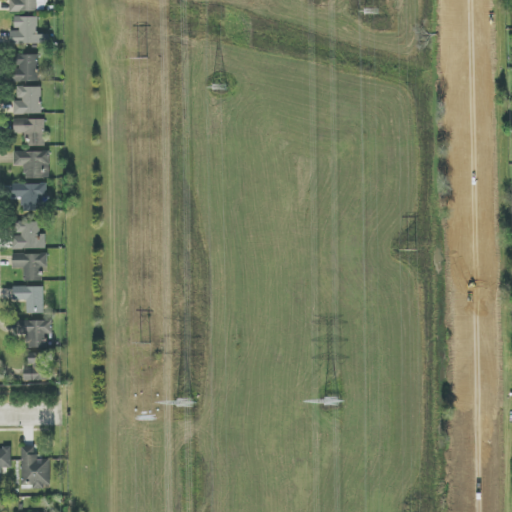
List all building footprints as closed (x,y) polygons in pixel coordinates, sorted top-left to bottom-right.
[(10,0),(11,12),(39,11),(38,0),(10,0)] [(12,44),(50,43),(50,34),(38,35),(38,17),(15,17),(15,30),(11,30),(12,44)] [(39,55),(17,55),(17,82),(39,82),(39,55)] [(42,87),(18,88),(18,101),(15,101),(16,115),(42,115),(42,87)] [(46,146),(45,119),(15,120),(15,134),(27,133),(27,147),(46,146)] [(50,178),(50,151),(15,152),(15,166),(25,166),(25,179),(50,178)] [(42,211),(42,198),(48,198),(48,184),(18,184),(17,211),(42,211)] [(46,249),(46,234),(41,234),(40,222),(21,223),(21,235),(14,235),(14,250),(46,249)] [(43,282),(43,268),(48,268),(48,255),(14,254),(13,269),(25,269),(24,281),(43,282)] [(45,287),(14,286),(14,301),(27,301),(27,314),(45,314),(45,287)] [(29,348),(48,348),(48,334),(53,334),(52,321),(22,321),(22,331),(28,331),(29,348)] [(25,381),(51,381),(51,353),(28,353),(29,366),(25,366),(25,381)] [(0,482),(2,482),(2,468),(12,468),(11,447),(0,447),(0,482)] [(51,460),(37,460),(37,447),(23,447),(23,485),(33,485),(33,488),(50,488),(51,460)]
